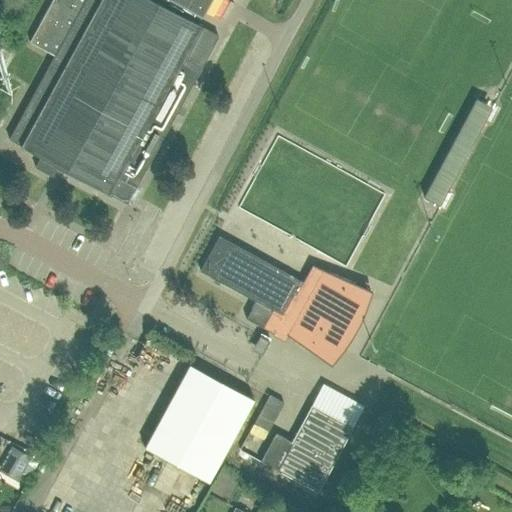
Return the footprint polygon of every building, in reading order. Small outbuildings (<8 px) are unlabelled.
[(51,0),(29,41),(54,55),(8,138),(40,155),(34,166),(51,175),(57,165),(126,203),(217,35),(201,26),(201,25),(197,23),(209,0),(51,0)] [(453,195),(447,192),(486,120),(492,123),(499,109),(494,106),(495,104),(489,101),(487,104),(476,98),(424,197),(446,209),(453,195)] [(369,290),(369,288),(311,263),(301,281),(218,235),(199,269),(255,300),(245,317),(273,333),(276,327),(286,332),(286,334),(328,363),(329,361),(316,352),(327,340),(335,327),(343,313),(349,299),(354,284),(369,290)] [(259,335),(253,345),(263,350),(269,340),(259,335)] [(208,480),(252,398),(189,363),(144,446),(208,480)] [(266,437),(284,403),(274,397),(256,431),(266,437)] [(259,460),(317,491),(352,426),(311,404),(291,440),(275,432),(259,460)] [(16,442),(8,470),(27,476),(35,447),(16,442)]
